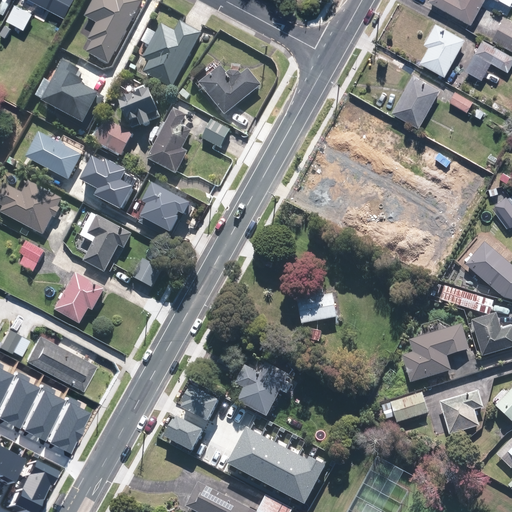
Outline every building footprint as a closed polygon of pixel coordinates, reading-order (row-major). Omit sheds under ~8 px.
[(0,14),(4,16),(11,0),(3,0),(0,7),(0,14)] [(33,0),(66,16),(74,0),(33,0)] [(109,64),(143,1),(141,0),(96,0),(87,17),(98,23),(89,40),(93,42),(87,52),(109,64)] [(432,0),(431,2),(471,24),(484,0),(432,0)] [(33,14),(16,5),(8,20),(25,29),(33,14)] [(511,23),(506,20),(495,40),(511,49),(511,23)] [(173,88),(202,34),(181,22),(176,32),(162,25),(145,58),(151,61),(145,73),(173,88)] [(464,40),(437,26),(428,43),(430,45),(421,62),(445,75),(464,40)] [(511,61),(511,57),(484,42),(468,70),(482,77),(490,61),(507,71),(511,61)] [(40,100),(82,122),(88,125),(103,96),(96,92),(80,84),(82,80),(75,76),(79,68),(61,59),(40,100)] [(226,114),(261,86),(248,70),(234,82),(223,68),(202,84),(226,114)] [(438,91),(414,78),(395,112),(419,124),(438,91)] [(150,91),(121,102),(131,127),(141,123),(142,126),(151,122),(150,119),(160,115),(150,91)] [(473,101),(456,92),(451,101),(468,110),(473,101)] [(187,116),(175,110),(150,159),(177,173),(188,152),(182,149),(191,131),(182,126),(187,116)] [(109,120),(97,142),(122,156),(134,134),(109,120)] [(404,158),(409,150),(405,147),(410,138),(379,120),(372,134),(379,138),(365,163),(388,176),(400,156),(404,158)] [(231,130),(213,121),(204,139),(222,148),(231,130)] [(41,133),(28,157),(70,179),(82,155),(41,133)] [(432,169),(444,148),(426,138),(414,159),(432,169)] [(79,179),(98,188),(95,195),(120,208),(132,186),(119,179),(124,169),(105,160),(104,162),(91,156),(79,179)] [(352,193),(341,214),(367,228),(380,204),(387,207),(395,193),(356,172),(346,190),(352,193)] [(0,203),(5,206),(2,212),(44,235),(63,200),(29,182),(22,193),(6,184),(0,194),(0,203)] [(192,205),(154,184),(144,202),(149,205),(143,217),(172,232),(181,214),(185,216),(192,205)] [(511,205),(506,198),(497,205),(511,225),(511,205)] [(382,207),(376,217),(390,225),(396,215),(382,207)] [(461,221),(440,209),(432,222),(453,234),(461,221)] [(132,235),(94,215),(83,236),(95,243),(85,259),(106,271),(120,246),(125,249),(132,235)] [(45,252),(27,243),(17,262),(34,271),(45,252)] [(437,253),(419,243),(410,261),(428,271),(437,253)] [(511,265),(485,243),(466,265),(504,297),(511,299),(511,265)] [(162,269),(144,259),(134,277),(152,287),(162,269)] [(106,290),(78,274),(57,310),(81,323),(89,307),(95,310),(106,290)] [(495,301),(445,287),(441,300),(492,314),(495,301)] [(299,302),(303,324),(337,317),(333,295),(299,302)] [(496,314),(474,321),(484,355),(511,346),(511,329),(502,332),(496,314)] [(461,326),(410,341),(414,353),(405,356),(412,381),(451,370),(447,356),(468,350),(461,326)] [(323,332),(302,328),(300,338),(321,342),(323,332)] [(17,336),(7,331),(0,344),(0,347),(9,352),(17,336)] [(92,366),(36,336),(23,360),(80,390),(92,366)] [(0,363),(0,404),(15,376),(3,370),(5,366),(0,363)] [(268,416),(289,375),(267,364),(262,375),(247,368),(240,383),(246,386),(239,401),(268,416)] [(22,374),(0,418),(0,419),(21,430),(42,389),(30,383),(32,380),(22,374)] [(183,401),(180,407),(206,420),(217,398),(189,384),(181,400),(183,401)] [(48,387),(25,431),(46,442),(67,401),(56,395),(58,392),(48,387)] [(511,420),(511,390),(497,406),(511,420)] [(479,391),(442,401),(451,433),(478,425),(474,411),(484,408),(479,391)] [(422,394),(391,403),(397,421),(428,412),(422,394)] [(73,399),(50,444),(72,455),(93,414),(81,408),(83,404),(73,399)] [(174,416),(164,435),(191,449),(201,430),(174,416)] [(260,435),(246,428),(227,463),(241,471),(260,435)] [(260,435),(241,471),(254,478),(273,442),(260,435)] [(511,438),(499,452),(511,465),(511,438)] [(273,442),(254,478),(268,484),(287,448),(273,442)] [(0,446),(0,475),(1,476),(13,452),(0,446)] [(287,448),(268,484),(280,491),(299,455),(287,448)] [(13,452),(1,476),(15,482),(26,458),(13,452)] [(299,455),(280,491),(292,497),(313,458),(309,456),(308,459),(299,455)] [(313,458),(292,497),(304,504),(325,465),(313,458)] [(36,462),(19,496),(14,506),(27,511),(35,511),(49,485),(52,486),(58,473),(36,462)] [(254,511),(200,483),(188,506),(199,511),(254,511)] [(266,496),(257,511),(258,511),(293,511),(266,496)]
